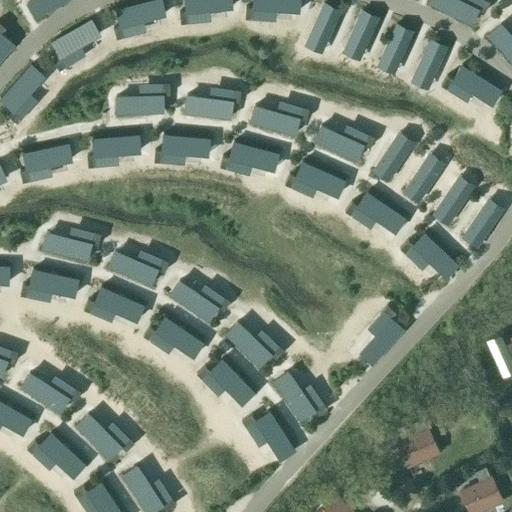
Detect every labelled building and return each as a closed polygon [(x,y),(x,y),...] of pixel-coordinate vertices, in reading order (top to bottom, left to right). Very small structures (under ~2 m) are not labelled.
[(26,0),(23,2),(33,18),(63,0),(26,0)] [(160,0),(150,0),(114,9),(118,27),(113,28),(116,38),(144,32),(141,21),(164,16),(160,0)] [(230,0),(182,0),(184,11),(179,12),(180,25),(208,22),(207,12),(232,9),(230,0)] [(301,0),(252,0),(252,7),(246,7),(245,19),(274,21),(275,11),(301,12),(301,0)] [(428,0),(427,5),(471,25),(478,8),(484,11),(488,0),(428,0)] [(342,9),(324,1),(305,45),(323,53),(342,9)] [(360,61),(379,17),(361,9),(342,53),(360,61)] [(100,34),(91,19),(49,43),(58,57),(52,60),(58,70),(85,55),(79,46),(100,34)] [(511,34),(501,22),(487,35),(511,62),(511,34)] [(395,75),(414,31),(396,23),(377,67),(395,75)] [(4,28),(0,24),(0,62),(15,45),(0,32),(4,28)] [(447,46),(429,38),(410,82),(428,90),(447,46)] [(502,89),(462,65),(453,79),(448,76),(441,87),(466,101),(472,92),(493,104),(502,89)] [(45,79),(31,66),(0,99),(0,101),(12,113),(8,117),(17,125),(38,103),(30,96),(45,79)] [(137,93),(115,94),(116,114),(163,113),(163,95),(169,95),(168,84),(137,85),(137,93)] [(209,94),(185,91),(183,112),(232,118),(234,99),(240,100),(241,87),(210,84),(209,94)] [(275,111),(253,105),(248,125),(294,137),(299,119),(305,121),(308,109),(278,101),(275,111)] [(339,133),(318,124),(311,142),(355,161),(362,145),(368,148),(373,136),(343,123),(339,133)] [(417,142),(401,131),(374,172),(390,183),(417,142)] [(139,134),(90,137),(91,156),(86,156),(87,167),(115,164),(115,154),(140,152),(139,134)] [(208,140),(160,136),(159,154),(153,153),(152,164),(180,166),(181,157),(207,159),(208,140)] [(280,154),(232,141),(228,158),(222,156),(219,167),(248,175),(250,165),(275,172),(280,154)] [(67,143),(20,154),(24,171),(19,172),(22,184),(51,177),(48,167),(71,162),(67,143)] [(447,163),(431,152),(403,192),(420,203),(447,163)] [(345,180),(301,161),(295,177),(289,174),(284,186),(311,197),(315,188),(338,197),(345,180)] [(475,187),(459,176),(433,215),(448,226),(475,187)] [(406,218),(366,191),(356,205),(352,202),(345,212),(368,228),(373,220),(395,234),(406,218)] [(507,206),(491,195),(463,237),(479,248),(507,206)] [(69,236),(46,231),(42,251),(90,262),(93,244),(99,246),(102,233),(71,226),(69,236)] [(460,266),(424,232),(412,245),(409,241),(401,250),(422,269),(428,263),(447,280),(460,266)] [(136,258),(116,249),(108,269),(153,287),(159,271),(165,273),(170,261),(140,249),(136,258)] [(10,265),(0,264),(0,283),(10,283),(10,265)] [(81,277),(34,268),(31,285),(25,284),(23,297),(50,302),(52,292),(77,297),(81,277)] [(198,292),(180,280),(169,297),(210,323),(220,308),(225,312),(232,301),(203,283),(198,292)] [(147,305),(103,286),(96,302),(90,299),(85,310),(113,321),(117,312),(140,322),(147,305)] [(375,336),(359,353),(373,366),(406,331),(392,318),(396,314),(389,307),(368,330),(375,336)] [(206,342),(165,315),(155,330),(151,327),(145,337),(169,352),(174,344),(196,358),(206,342)] [(255,334),(239,319),(225,334),(261,366),(272,353),(278,358),(286,349),(262,327),(255,334)] [(487,339),(486,339),(502,375),(504,375),(503,374),(511,369),(511,336),(511,337),(511,339),(511,340),(505,344),(500,333),(499,333),(499,334),(488,340),(487,339)] [(0,376),(2,377),(7,363),(13,365),(18,352),(0,345),(0,376)] [(258,393),(222,359),(211,371),(206,366),(197,374),(218,394),(224,387),(244,407),(258,393)] [(50,383),(29,370),(19,388),(60,412),(69,397),(76,401),(82,390),(55,374),(50,383)] [(304,390),(290,372),(273,385),(302,422),(316,412),(321,418),(331,410),(311,384),(304,390)] [(32,417),(0,399),(0,422),(23,434),(32,417)] [(108,428),(90,411),(76,426),(111,460),(123,447),(129,452),(138,442),(115,420),(108,428)] [(298,451),(271,411),(257,421),(254,416),(243,423),(260,447),(268,442),(281,462),(298,451)] [(427,428),(426,426),(421,416),(411,421),(416,433),(397,441),(407,464),(438,450),(428,427),(427,428)] [(87,465),(51,434),(40,446),(35,442),(27,451),(48,469),(55,461),(75,478),(87,465)] [(137,465),(120,476),(143,511),(151,511),(161,505),(165,511),(176,504),(159,478),(150,484),(137,465)] [(489,477),(485,465),(475,470),(480,481),(460,490),(470,511),(472,511),(502,499),(491,476),(489,477)] [(120,511),(102,483),(87,493),(84,489),(75,495),(86,511),(120,511)] [(350,511),(353,510),(334,491),(312,511),(350,511)]
